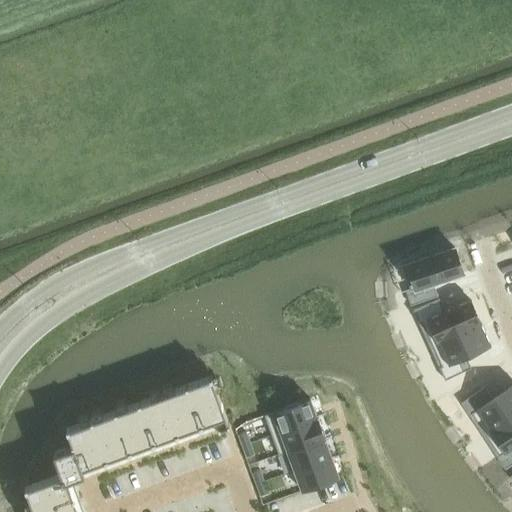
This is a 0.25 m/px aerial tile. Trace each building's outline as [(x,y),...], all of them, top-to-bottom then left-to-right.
[(455,247),(403,264),(411,289),(406,290),(411,304),(438,295),(434,282),(463,272),(455,247)] [(440,298),(414,310),(420,323),(422,322),(432,344),(481,322),(471,299),(445,310),(440,298)] [(481,322),(432,344),(442,366),(440,367),(446,380),(472,369),(466,356),(491,345),(481,323),(481,322)] [(28,485),(25,486),(26,489),(27,489),(35,511),(80,511),(69,480),(68,480),(69,479),(75,477),(86,473),(83,467),(217,419),(227,415),(214,379),(213,378),(212,375),(210,376),(189,384),(188,383),(186,385),(185,385),(142,401),(141,401),(138,402),(117,410),(117,409),(114,410),(115,411),(94,418),(91,419),(70,427),(67,428),(68,431),(68,430),(68,431),(73,442),(72,443),(73,445),(68,447),(54,452),(62,473),(59,474),(28,486),(28,485)] [(485,388),(462,404),(470,416),(472,414),(486,435),(511,416),(511,386),(493,399),(485,388)] [(311,398),(265,414),(272,435),(318,418),(318,417),(311,398)] [(511,416),(486,435),(499,455),(497,456),(506,468),(511,463),(511,416)] [(318,418),(272,435),(279,454),(325,437),(318,418)] [(246,431),(239,434),(243,445),(251,442),(246,431)] [(325,437),(279,454),(279,455),(288,452),(295,470),(332,456),(326,439),(325,438),(326,438),(325,437)] [(251,442),(243,445),(247,457),(255,454),(251,442)] [(332,456),(295,470),(302,490),(339,476),(332,456)] [(260,469),(253,472),(257,484),(265,481),(260,469)] [(265,481),(257,484),(261,495),(269,492),(265,481)]
